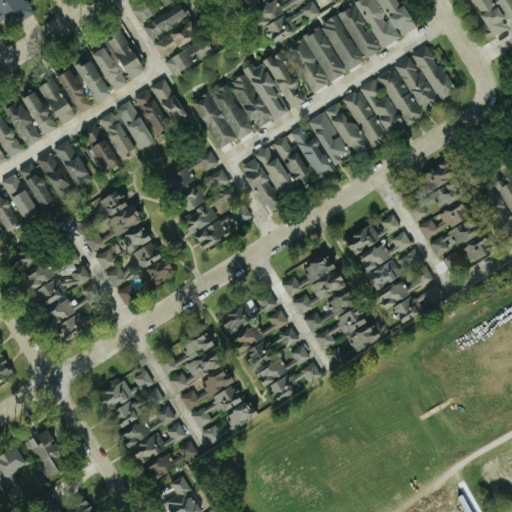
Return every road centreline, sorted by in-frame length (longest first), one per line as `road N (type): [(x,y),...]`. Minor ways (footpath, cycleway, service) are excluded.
road 1 (residential): [(0,414),(477,112),(488,83),(434,0)]
road 2 (residential): [(0,302),(130,511)]
road 3 (residential): [(0,65),(103,0)]
